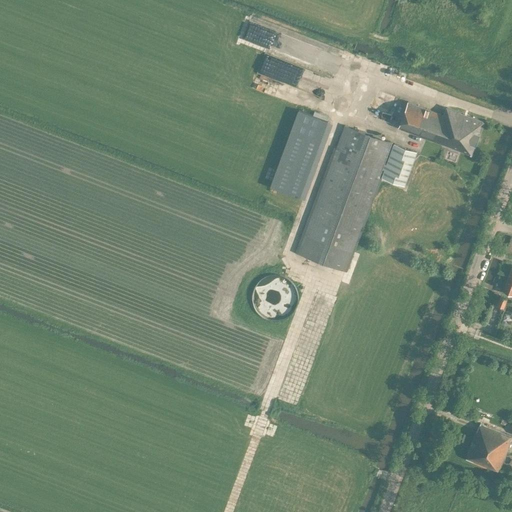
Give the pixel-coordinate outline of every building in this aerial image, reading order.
[(303,52),(312,56),(318,40),(309,37),(303,52)] [(270,67),(283,68),(284,56),(267,54),(266,73),(269,74),(270,67)] [(408,100),(399,125),(472,152),(484,120),(448,106),(445,114),(408,100)] [(328,119),(299,108),(271,185),(300,195),(328,119)] [(345,270),(358,235),(393,141),(346,124),(311,217),(297,252),(345,270)] [(404,184),(417,150),(395,142),(382,175),(404,184)] [(511,275),(509,274),(503,290),(511,293),(511,275)] [(507,298),(501,296),(498,303),(504,306),(507,298)] [(511,434),(481,422),(477,430),(476,430),(466,457),(499,470),(511,437),(511,434)]
